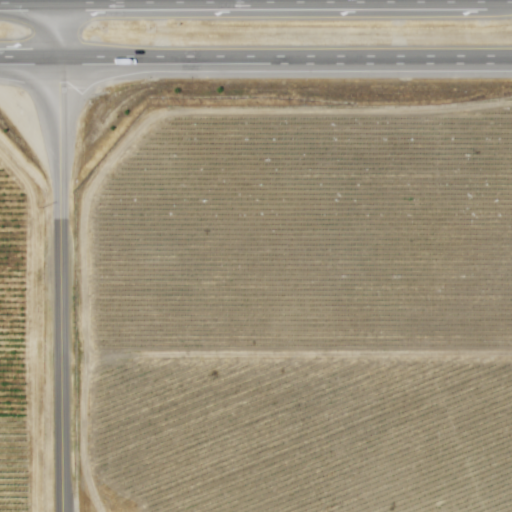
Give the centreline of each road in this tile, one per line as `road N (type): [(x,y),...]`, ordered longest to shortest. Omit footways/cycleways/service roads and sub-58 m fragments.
road 1 (track): [(511,107),(163,113),(88,194),(90,511)]
road 2 (secondary): [(62,511),(59,4)]
road 3 (trunk): [(59,58),(511,53)]
road 4 (trunk): [(511,3),(59,4)]
